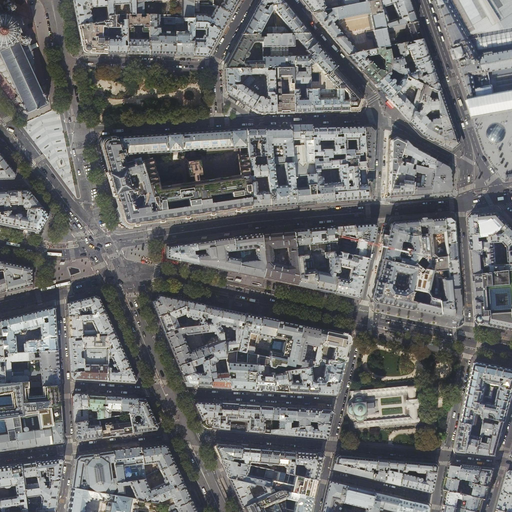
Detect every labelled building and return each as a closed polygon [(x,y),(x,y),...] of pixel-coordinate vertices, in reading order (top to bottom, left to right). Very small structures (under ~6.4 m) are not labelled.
[(92,7),(107,7),(106,0),(73,0),(73,1),(75,13),(77,25),(92,23),(90,10),(92,7)] [(106,0),(107,7),(107,15),(107,16),(114,15),(113,5),(119,5),(119,4),(123,4),(129,4),(130,14),(135,14),(134,0),(106,0)] [(159,17),(175,18),(183,18),(194,18),(194,14),(193,11),(193,6),(193,0),(134,0),(135,14),(140,14),(140,17),(141,17),(141,16),(144,16),(144,17),(145,17),(145,16),(146,16),(146,14),(149,14),(152,14),(152,13),(156,13),(156,15),(159,15),(159,17)] [(223,0),(219,8),(230,13),(237,0),(223,0)] [(301,0),(305,5),(311,13),(322,10),(323,7),(324,7),(322,0),(301,0)] [(384,25),(378,0),(372,0),(364,2),(343,6),(331,8),(331,11),(326,15),(322,10),(311,13),(323,27),(341,48),(348,55),(356,52),(355,52),(357,52),(334,25),(337,22),(338,22),(337,19),(369,13),(370,15),(373,30),(372,30),(373,31),(376,48),(383,47),(388,46),(390,45),(391,45),(388,32),(406,29),(410,42),(422,39),(419,30),(417,22),(385,28),(384,28),(384,25)] [(409,0),(378,0),(384,25),(386,26),(385,28),(417,22),(416,22),(414,14),(411,6),(409,0)] [(511,0),(435,0),(438,7),(451,43),(450,44),(452,49),(453,52),(454,56),(455,56),(456,61),(458,65),(474,111),(489,109),(489,108),(489,107),(496,106),(498,105),(505,104),(510,103),(511,103),(511,102),(511,0)] [(44,100),(42,101),(41,98),(43,97),(43,96),(44,95),(43,93),(41,94),(41,93),(42,92),(43,91),(43,90),(44,90),(44,89),(43,90),(42,87),(42,86),(41,86),(42,86),(41,86),(40,86),(39,86),(38,86),(31,52),(32,52),(31,51),(32,51),(29,45),(28,45),(28,44),(29,40),(28,36),(23,34),(21,30),(24,24),(21,18),(15,16),(13,12),(15,8),(13,4),(9,2),(5,4),(3,8),(0,9),(0,73),(17,95),(17,96),(16,97),(16,98),(15,99),(15,98),(14,98),(15,99),(16,102),(16,103),(17,102),(18,102),(19,103),(20,102),(20,103),(21,103),(19,104),(20,107),(22,106),(24,105),(26,108),(24,109),(24,110),(22,111),(23,113),(25,112),(26,116),(28,115),(28,114),(45,106),(45,107),(47,106),(46,103),(48,102),(47,100),(44,101),(44,100)] [(295,15),(285,3),(275,5),(275,9),(274,10),(275,10),(276,12),(291,31),(292,32),(293,34),(304,33),(309,34),(295,15)] [(219,8),(213,4),(212,4),(212,6),(215,8),(211,17),(205,14),(194,14),(194,18),(193,22),(205,22),(208,24),(210,25),(221,31),(225,23),(230,13),(219,8)] [(272,6),(271,6),(269,6),(256,6),(253,10),(246,24),(240,34),(259,34),(272,10),(274,10),(275,9),(275,5),(272,6)] [(126,14),(114,15),(107,16),(107,20),(106,20),(92,23),(77,25),(80,37),(82,51),(85,53),(96,53),(106,54),(107,38),(107,28),(120,28),(120,20),(126,20),(126,14)] [(140,17),(140,14),(135,14),(130,14),(126,14),(126,20),(127,54),(137,54),(149,55),(149,14),(146,14),(146,16),(145,16),(145,17),(144,17),(144,16),(141,16),(141,17),(140,17)] [(152,14),(149,14),(149,55),(159,55),(174,55),(175,31),(169,31),(169,33),(160,32),(160,29),(159,29),(159,23),(175,23),(175,18),(159,17),(159,15),(156,15),(152,14)] [(183,18),(183,23),(186,23),(186,31),(182,30),(182,32),(175,31),(174,55),(182,56),(192,56),(193,39),(193,29),(193,22),(194,18),(183,18)] [(120,20),(120,28),(120,30),(118,30),(119,34),(120,34),(121,36),(119,38),(119,37),(118,37),(117,37),(116,35),(115,36),(116,37),(116,38),(107,38),(106,54),(117,54),(127,54),(126,20),(120,20)] [(207,25),(208,24),(205,22),(193,22),(193,29),(204,30),(204,35),(203,36),(202,37),(202,39),(193,39),(192,56),(199,56),(207,56),(215,43),(221,31),(210,25),(209,27),(207,25)] [(294,56),(294,67),(297,67),(305,67),(309,67),(314,63),(326,75),(334,68),(329,63),(328,61),(309,39),(307,37),(304,33),(293,34),(292,34),(292,39),(297,39),(302,45),(306,50),(305,51),(308,54),(306,56),(294,56)] [(309,34),(304,33),(307,37),(309,39),(328,61),(329,63),(334,68),(336,66),(309,34)] [(262,34),(259,34),(240,34),(234,46),(224,65),(224,68),(249,68),(262,68),(262,61),(246,61),(245,62),(243,60),(245,57),(245,58),(247,57),(249,54),(249,52),(248,51),(253,43),(254,42),(262,42),(262,34)] [(262,61),(262,68),(273,68),(293,67),(294,67),(294,56),(306,56),(308,54),(305,51),(306,50),(302,45),(297,39),(292,39),(292,34),(277,34),(268,34),(262,34),(262,42),(262,47),(262,56),(262,61)] [(425,47),(422,39),(410,42),(405,43),(403,43),(405,55),(407,55),(408,54),(407,52),(409,51),(413,61),(428,55),(425,47)] [(391,47),(388,48),(388,49),(390,58),(389,64),(389,70),(374,84),(381,91),(388,99),(394,94),(402,85),(406,77),(407,77),(404,64),(404,62),(403,56),(405,56),(405,55),(403,43),(397,44),(399,54),(401,56),(393,57),(392,56),(392,55),(393,54),(392,45),(391,45),(390,45),(391,47)] [(383,50),(383,47),(376,48),(357,52),(355,52),(356,52),(348,55),(356,64),(361,70),(370,61),(371,60),(369,59),(366,58),(364,60),(363,58),(366,55),(368,56),(378,54),(384,60),(383,64),(389,64),(390,58),(388,49),(383,50)] [(420,77),(434,72),(432,66),(428,55),(413,61),(409,62),(404,64),(407,77),(418,82),(420,77)] [(389,70),(389,64),(383,64),(382,70),(378,69),(370,61),(361,70),(368,77),(374,84),(389,70)] [(314,63),(309,67),(310,73),(318,72),(318,82),(310,82),(311,89),(338,89),(325,76),(326,75),(314,63)] [(275,113),(285,113),(293,113),(293,67),(273,68),(275,113)] [(310,73),(309,67),(305,67),(305,72),(297,72),(297,67),(294,67),(293,67),(293,113),(302,112),(312,112),(311,89),(310,82),(310,73)] [(249,68),(224,68),(224,74),(225,87),(225,92),(229,95),(229,89),(233,85),(235,85),(235,82),(237,82),(238,82),(239,81),(239,80),(239,77),(241,75),(249,75),(249,74),(249,68)] [(233,85),(229,89),(229,95),(238,101),(258,113),(263,113),(275,113),(273,68),(262,68),(249,68),(249,74),(265,74),(266,75),(267,97),(262,98),(261,97),(259,97),(241,85),(240,85),(235,85),(233,85)] [(338,89),(342,89),(344,91),(345,100),(348,100),(349,111),(353,111),(358,111),(363,100),(342,77),(334,68),(326,75),(325,76),(338,89)] [(420,77),(418,82),(420,83),(421,80),(423,81),(422,81),(422,82),(423,82),(422,84),(423,85),(436,91),(437,91),(440,90),(438,85),(436,80),(434,72),(420,77)] [(253,79),(249,75),(249,76),(249,77),(243,83),(246,86),(247,86),(248,86),(253,81),(253,80),(254,80),(254,79),(253,79)] [(402,85),(394,94),(403,104),(397,109),(403,115),(409,122),(413,112),(415,112),(423,85),(422,84),(420,83),(418,82),(407,77),(406,77),(402,85)] [(442,95),(440,90),(437,91),(436,91),(423,85),(415,112),(413,112),(409,122),(411,124),(418,131),(421,134),(425,137),(445,147),(451,150),(455,147),(458,144),(455,135),(447,110),(442,95)] [(345,100),(342,100),(342,89),(338,89),(311,89),(312,112),(330,112),(349,111),(348,100),(345,100)] [(403,104),(394,94),(388,99),(396,108),(397,109),(403,104)] [(487,130),(486,130),(486,132),(486,136),(488,139),(491,141),(495,143),(496,143),(497,143),(498,143),(500,142),(502,141),(504,139),(506,136),(506,135),(506,132),(505,130),(505,128),(504,127),(503,126),(501,124),(500,124),(498,123),(496,123),(494,123),(492,124),(490,125),(489,126),(487,130)] [(300,125),(290,125),(290,128),(292,156),(294,176),(295,176),(306,175),(314,174),(313,159),(312,140),(310,140),(311,139),(311,138),(311,137),(311,136),(310,135),(312,135),(311,127),(311,124),(300,125)] [(364,155),(363,126),(349,126),(338,127),(340,154),(340,157),(364,155)] [(363,126),(364,155),(367,198),(368,198),(371,193),(372,183),(373,159),(374,131),(374,130),(372,129),(370,126),(365,126),(363,126)] [(338,127),(324,127),(311,127),(312,135),(312,140),(313,159),(327,158),(329,157),(331,157),(331,154),(340,154),(338,127)] [(248,157),(266,156),(264,128),(255,128),(246,129),(248,157)] [(276,128),(264,128),(266,156),(266,158),(292,156),(290,128),(276,128)] [(123,158),(141,158),(143,162),(154,204),(155,203),(157,211),(166,210),(166,205),(179,204),(182,203),(188,202),(189,206),(201,205),(200,200),(211,199),(232,196),(232,200),(250,198),(250,193),(249,182),(248,157),(246,129),(229,130),(182,133),(172,133),(166,134),(117,137),(122,158),(123,158)] [(127,226),(128,226),(130,226),(133,226),(145,224),(203,215),(242,210),(251,208),(250,198),(232,200),(211,203),(211,199),(200,200),(201,205),(189,206),(188,202),(182,203),(183,207),(179,208),(179,204),(166,205),(166,210),(157,211),(156,211),(154,204),(143,162),(141,163),(140,160),(127,164),(126,160),(123,161),(123,158),(122,158),(117,137),(109,137),(108,137),(106,138),(105,138),(104,139),(104,140),(103,140),(102,141),(102,142),(102,143),(101,144),(101,145),(101,146),(102,147),(102,150),(104,155),(105,162),(107,168),(108,172),(106,172),(109,182),(110,188),(113,197),(115,196),(116,199),(118,207),(121,216),(122,219),(122,220),(122,221),(123,222),(123,223),(124,224),(125,225),(126,225),(127,226)] [(399,161),(404,142),(395,138),(389,140),(389,160),(387,196),(387,197),(388,197),(399,161)] [(435,159),(425,154),(411,146),(406,140),(404,142),(399,161),(415,165),(417,161),(420,162),(419,164),(421,165),(422,163),(423,164),(424,165),(425,164),(427,165),(426,168),(433,170),(435,159)] [(5,161),(0,155),(0,179),(13,178),(15,174),(5,161)] [(338,168),(339,182),(331,183),(332,192),(336,192),(336,194),(332,194),(333,201),(349,200),(367,198),(364,155),(340,157),(331,157),(329,157),(329,161),(330,169),(338,168)] [(266,156),(248,157),(249,182),(256,182),(256,177),(268,176),(266,158),(266,156)] [(266,158),(268,176),(268,186),(269,192),(270,207),(280,206),(295,205),(294,188),(294,186),(294,184),(294,176),(292,156),(266,158)] [(327,161),(327,158),(313,159),(314,174),(315,191),(317,191),(317,189),(318,191),(318,193),(315,194),(315,203),(323,202),(333,201),(332,194),(332,192),(331,183),(323,183),(322,177),(321,176),(319,176),(319,170),(330,169),(329,161),(327,161)] [(56,161),(59,168),(65,165),(61,159),(56,161)] [(447,165),(443,163),(435,159),(433,170),(431,193),(440,192),(449,192),(451,189),(451,185),(451,178),(450,170),(450,169),(448,166),(447,165)] [(415,165),(399,161),(388,197),(399,196),(411,195),(415,165)] [(426,168),(415,165),(411,195),(421,194),(431,193),(433,170),(426,168)] [(314,174),(306,175),(307,187),(294,188),(295,205),(304,204),(307,204),(315,203),(315,194),(315,191),(314,174)] [(260,192),(256,192),(256,182),(249,182),(250,193),(250,198),(251,208),(257,208),(265,207),(270,207),(269,192),(264,192),(264,191),(261,191),(260,192)] [(20,191),(21,204),(22,204),(23,205),(23,206),(23,207),(22,207),(24,208),(24,207),(26,207),(26,209),(27,209),(42,207),(34,197),(28,190),(24,191),(20,191)] [(0,191),(0,212),(9,211),(7,191),(0,191)] [(13,191),(7,191),(9,211),(10,211),(21,210),(21,204),(20,191),(13,191)] [(45,211),(42,207),(27,209),(25,217),(21,216),(21,215),(21,214),(20,214),(17,213),(16,214),(15,214),(15,215),(15,216),(9,215),(10,211),(9,211),(0,212),(0,222),(22,227),(39,231),(48,216),(45,211)] [(121,216),(118,207),(115,208),(119,224),(122,226),(124,224),(123,223),(123,222),(122,221),(122,220),(122,219),(121,216)] [(508,223),(498,212),(489,213),(479,214),(482,235),(482,238),(494,236),(508,223)] [(479,214),(475,214),(473,214),(469,219),(469,228),(470,236),(482,235),(479,214)] [(449,216),(443,217),(445,243),(455,242),(454,231),(454,221),(449,216)] [(393,306),(395,307),(398,307),(425,313),(445,317),(453,318),(450,289),(448,274),(447,260),(446,255),(443,255),(443,253),(446,253),(445,243),(443,217),(439,217),(436,218),(430,218),(431,232),(437,232),(438,244),(432,245),(436,280),(442,279),(444,298),(442,298),(443,300),(439,300),(438,297),(434,298),(433,293),(432,286),(434,286),(436,283),(424,284),(417,219),(403,220),(392,221),(389,224),(387,234),(383,251),(379,266),(376,282),(372,298),(372,299),(372,300),(373,301),(374,302),(376,302),(379,303),(393,306)] [(430,218),(424,219),(422,219),(417,219),(424,284),(436,283),(436,280),(432,245),(431,232),(430,218)] [(354,225),(355,236),(360,236),(362,236),(362,238),(360,238),(360,240),(372,242),(374,234),(376,226),(374,223),(363,224),(354,225)] [(511,227),(508,223),(494,236),(482,238),(484,248),(487,274),(488,273),(496,272),(511,270),(511,227)] [(343,226),(334,226),(335,234),(343,236),(348,237),(348,236),(349,236),(349,234),(350,234),(352,235),(353,235),(353,238),(354,238),(355,238),(355,236),(354,225),(343,226)] [(329,227),(324,227),(326,252),(334,251),(336,251),(335,234),(334,226),(329,227)] [(317,228),(308,229),(310,244),(310,254),(313,254),(326,252),(324,227),(317,228)] [(300,229),(293,230),(294,246),(295,256),(304,255),(304,251),(302,251),(302,245),(310,244),(308,229),(300,229)] [(293,230),(277,231),(260,233),(265,265),(262,278),(276,281),(297,285),(299,277),(295,256),(294,246),(293,230)] [(239,236),(232,237),(234,250),(238,250),(240,260),(237,273),(248,275),(262,278),(265,265),(260,233),(254,234),(244,235),(239,236)] [(343,236),(335,234),(336,251),(347,253),(351,254),(368,259),(370,252),(372,242),(360,240),(355,238),(354,238),(352,248),(341,245),(343,236)] [(482,238),(482,235),(470,236),(471,245),(471,250),(484,248),(482,238)] [(223,238),(213,239),(215,254),(216,254),(216,252),(219,252),(219,254),(218,254),(218,257),(215,257),(215,260),(217,260),(215,268),(226,270),(237,273),(240,260),(238,250),(234,250),(232,237),(223,238)] [(203,241),(195,242),(197,254),(197,256),(198,256),(197,264),(204,266),(215,268),(217,260),(215,260),(215,257),(215,254),(213,239),(203,241)] [(172,245),(166,246),(166,252),(166,258),(171,259),(179,260),(197,264),(198,256),(197,256),(197,254),(195,242),(185,243),(172,245)] [(455,243),(455,242),(445,243),(446,253),(446,255),(447,260),(457,259),(456,256),(456,251),(455,243)] [(166,252),(166,246),(163,246),(162,249),(162,260),(163,261),(178,264),(179,260),(171,259),(166,258),(166,252)] [(487,274),(484,248),(471,250),(471,255),(473,275),(487,274)] [(334,251),(326,252),(313,254),(316,280),(314,289),(322,291),(333,293),(336,277),(338,271),(338,266),(337,254),(334,255),(334,251)] [(336,251),(337,254),(338,266),(350,268),(347,278),(346,279),(336,277),(333,293),(345,296),(356,298),(360,296),(361,289),(368,259),(351,254),(350,259),(346,258),(347,253),(336,251)] [(313,254),(310,254),(304,255),(295,256),(299,277),(297,285),(301,286),(305,287),(308,288),(314,289),(316,280),(313,254)] [(457,259),(447,260),(448,274),(458,274),(457,267),(457,259)] [(31,268),(16,264),(3,261),(2,261),(3,270),(6,293),(18,289),(32,285),(31,276),(31,268)] [(511,270),(496,272),(496,277),(489,278),(488,273),(487,274),(473,275),(474,284),(476,309),(476,319),(477,321),(477,322),(478,323),(479,324),(484,325),(509,330),(511,330),(511,270)] [(458,282),(458,274),(448,274),(450,289),(459,289),(458,282)] [(460,295),(459,289),(450,289),(453,318),(456,319),(458,320),(461,317),(461,308),(460,295)] [(185,305),(184,300),(171,297),(158,294),(155,298),(152,302),(155,309),(158,316),(185,305)] [(100,314),(105,312),(101,303),(98,297),(95,295),(81,298),(69,301),(67,305),(67,316),(100,314)] [(185,300),(184,300),(185,305),(187,319),(187,323),(188,327),(193,326),(194,318),(199,319),(198,325),(205,325),(207,313),(203,312),(205,304),(196,302),(185,300)] [(226,309),(205,304),(203,312),(207,313),(205,325),(207,324),(208,334),(216,333),(222,332),(223,332),(221,327),(219,327),(220,324),(231,326),(231,327),(231,328),(233,329),(233,328),(233,327),(235,328),(235,340),(224,341),(225,352),(237,351),(245,313),(226,309)] [(185,305),(158,316),(161,323),(164,333),(178,327),(179,328),(188,327),(187,323),(180,325),(179,322),(177,323),(175,318),(184,314),(186,319),(187,319),(185,305)] [(54,308),(51,306),(34,310),(23,313),(5,317),(0,319),(0,318),(0,320),(0,327),(5,326),(6,329),(1,329),(1,335),(7,335),(7,337),(5,337),(6,340),(1,340),(2,353),(4,353),(7,353),(8,353),(16,353),(15,337),(14,335),(13,335),(13,333),(20,331),(20,332),(21,332),(22,332),(25,332),(25,331),(26,331),(26,330),(40,326),(41,341),(27,342),(26,343),(26,352),(35,351),(35,348),(38,348),(39,351),(43,351),(43,348),(47,348),(47,351),(57,350),(56,338),(55,319),(54,308)] [(109,321),(105,312),(100,314),(67,316),(68,321),(69,338),(106,336),(114,332),(109,321)] [(254,315),(245,313),(237,351),(253,354),(255,347),(247,345),(249,333),(257,335),(261,316),(254,315)] [(270,318),(261,316),(257,335),(263,336),(262,338),(263,339),(266,340),(267,339),(267,337),(273,338),(277,319),(270,318)] [(289,322),(277,319),(273,338),(273,339),(288,342),(288,343),(288,344),(286,355),(270,351),(269,357),(268,360),(269,366),(269,367),(274,367),(274,365),(283,367),(282,369),(283,369),(283,371),(292,370),(301,325),(289,322)] [(205,325),(198,325),(193,326),(188,327),(179,328),(178,327),(164,333),(171,349),(174,358),(178,366),(207,354),(208,354),(205,345),(189,352),(182,334),(185,333),(185,334),(186,334),(186,335),(187,335),(202,333),(203,335),(208,335),(208,334),(207,324),(205,325)] [(314,327),(301,325),(292,370),(304,368),(310,367),(313,366),(315,361),(314,361),(302,359),(305,348),(304,348),(305,348),(305,347),(306,346),(306,345),(305,344),(317,346),(318,346),(318,344),(322,345),(323,345),(326,330),(314,327)] [(326,330),(323,345),(334,347),(331,360),(328,359),(327,359),(327,360),(327,361),(327,358),(320,357),(322,351),(322,350),(321,350),(322,345),(318,344),(318,346),(317,346),(314,361),(315,361),(313,366),(325,365),(344,362),(347,350),(349,340),(350,339),(350,338),(349,337),(349,336),(348,335),(347,334),(346,334),(337,332),(326,330)] [(124,354),(114,332),(106,336),(109,342),(107,381),(120,382),(134,383),(136,380),(124,354)] [(222,332),(216,333),(218,340),(205,345),(208,354),(207,354),(207,359),(208,363),(214,362),(216,362),(217,360),(217,359),(226,358),(225,352),(224,341),(222,332)] [(109,342),(106,336),(69,338),(70,353),(71,375),(71,376),(74,379),(90,380),(107,381),(109,342)] [(7,353),(7,356),(2,357),(3,361),(3,365),(3,371),(58,368),(58,360),(57,350),(47,351),(43,351),(39,351),(35,351),(26,352),(16,353),(8,353),(7,353)] [(237,351),(225,352),(226,358),(227,372),(230,389),(241,389),(254,390),(257,355),(253,354),(237,351)] [(204,359),(207,354),(178,366),(179,369),(180,371),(182,377),(194,372),(195,370),(197,369),(196,368),(195,367),(194,368),(193,366),(195,365),(196,366),(197,365),(202,363),(204,359)] [(268,360),(269,357),(257,355),(254,390),(264,391),(273,391),(270,374),(266,375),(266,376),(263,376),(261,374),(262,374),(262,366),(269,366),(268,360)] [(207,359),(204,359),(202,363),(203,372),(201,372),(201,371),(200,371),(200,372),(198,373),(197,387),(204,387),(211,387),(208,363),(207,359)] [(214,362),(208,363),(211,387),(218,388),(230,389),(227,372),(215,373),(214,362)] [(344,362),(325,365),(322,379),(320,384),(325,384),(329,383),(340,381),(342,374),(344,362)] [(493,365),(477,362),(473,364),(465,403),(461,423),(472,425),(473,421),(477,422),(479,413),(483,414),(483,416),(484,419),(484,418),(496,420),(505,422),(511,400),(511,397),(511,369),(500,367),(497,366),(493,365)] [(274,367),(269,367),(270,374),(273,391),(280,392),(287,392),(287,391),(284,374),(283,374),(283,373),(275,375),(274,371),(276,370),(276,368),(274,367)] [(310,367),(304,368),(308,393),(317,394),(317,390),(317,385),(320,384),(322,379),(321,378),(320,378),(319,377),(318,377),(317,377),(317,378),(316,378),(315,379),(315,380),(315,381),(312,380),(310,367)] [(4,380),(9,380),(10,380),(10,383),(27,382),(28,382),(28,381),(28,378),(27,375),(36,375),(37,374),(36,373),(41,373),(42,386),(59,385),(59,380),(59,377),(59,376),(58,372),(58,368),(3,371),(4,380)] [(283,373),(283,374),(284,374),(287,391),(287,392),(296,393),(308,393),(304,368),(292,370),(283,371),(283,373)] [(198,369),(197,369),(195,370),(194,372),(182,377),(183,380),(186,386),(191,386),(197,387),(198,373),(198,369)] [(422,398),(421,382),(420,381),(419,380),(418,380),(351,387),(344,416),(344,417),(345,419),(347,421),(348,423),(349,431),(349,432),(350,432),(351,433),(388,429),(423,426),(424,426),(424,425),(425,425),(423,408),(423,407),(422,403),(422,399),(422,398)] [(338,388),(340,381),(329,383),(329,386),(326,386),(325,386),(325,384),(320,384),(317,385),(317,390),(317,394),(325,394),(334,395),(337,393),(338,388)] [(0,418),(11,417),(24,415),(24,414),(30,413),(37,412),(36,409),(59,405),(61,405),(60,402),(60,393),(59,385),(42,386),(42,392),(28,393),(28,387),(27,387),(27,382),(10,383),(4,383),(0,383),(0,418)] [(82,409),(87,408),(87,395),(80,394),(75,394),(73,396),(73,402),(73,409),(80,409),(82,409)] [(96,395),(87,395),(87,408),(88,420),(93,419),(93,415),(90,413),(90,409),(97,410),(96,419),(99,419),(103,418),(105,396),(96,395)] [(113,396),(105,396),(103,418),(119,415),(120,397),(113,396)] [(129,397),(120,397),(119,415),(129,414),(136,413),(137,398),(129,397)] [(141,398),(137,398),(136,413),(129,414),(132,433),(143,431),(156,430),(157,426),(152,414),(150,411),(145,398),(141,398)] [(196,401),(195,403),(194,405),(197,410),(199,416),(204,425),(207,428),(212,428),(218,429),(219,415),(216,415),(216,413),(219,413),(219,412),(219,403),(208,402),(196,401)] [(219,403),(219,412),(219,413),(219,415),(218,429),(238,430),(257,432),(259,405),(248,404),(229,403),(219,403)] [(59,406),(59,405),(36,409),(37,412),(30,413),(35,446),(42,445),(51,444),(48,422),(60,420),(60,418),(59,411),(59,410),(59,406)] [(265,406),(259,405),(257,432),(260,432),(270,433),(270,430),(271,422),(271,419),(272,406),(265,406)] [(278,406),(272,406),(271,419),(278,419),(278,423),(276,423),(275,429),(284,428),(285,407),(278,406)] [(289,407),(285,407),(284,428),(294,427),(295,407),(289,407)] [(308,408),(295,407),(294,427),(308,426),(309,421),(314,421),(314,425),(330,424),(331,419),(333,412),(331,410),(308,408)] [(88,420),(87,408),(82,409),(83,416),(80,417),(80,409),(73,409),(74,422),(86,421),(88,420)] [(35,446),(30,413),(24,414),(24,415),(11,417),(16,449),(24,448),(35,446)] [(132,433),(129,414),(119,415),(103,418),(104,420),(99,421),(101,437),(116,435),(132,433)] [(11,417),(0,418),(0,450),(2,451),(16,449),(11,417)] [(99,421),(99,419),(96,419),(93,419),(94,425),(87,426),(86,421),(74,422),(75,438),(78,440),(89,439),(101,437),(99,421)] [(62,420),(60,420),(48,422),(51,444),(57,443),(61,442),(63,442),(62,420)] [(496,456),(500,442),(505,422),(496,420),(489,456),(492,456),(496,456)] [(489,456),(496,425),(484,422),(481,437),(477,454),(484,455),(489,456)] [(472,425),(461,423),(458,439),(456,449),(458,452),(461,452),(466,453),(470,435),(472,425)] [(330,424),(314,425),(308,426),(294,427),(293,435),(308,437),(324,438),(327,436),(328,432),(330,424)] [(293,435),(294,427),(284,428),(275,429),(272,430),(270,430),(270,433),(285,435),(293,435)] [(481,437),(470,435),(466,453),(472,453),(477,454),(481,437)] [(152,445),(140,447),(142,464),(156,462),(158,465),(156,466),(158,470),(159,469),(174,462),(170,454),(166,445),(163,444),(152,445)] [(216,454),(218,458),(236,462),(239,463),(240,446),(229,445),(215,444),(213,447),(216,454)] [(249,447),(240,446),(239,463),(249,465),(249,462),(258,463),(259,448),(249,447)] [(127,449),(112,451),(114,462),(116,478),(116,482),(144,478),(142,464),(140,447),(127,449)] [(269,448),(259,448),(258,463),(257,467),(266,469),(267,466),(262,465),(262,463),(266,464),(266,465),(267,465),(270,466),(270,465),(271,465),(271,464),(277,465),(278,449),(269,448)] [(287,450),(278,449),(277,465),(284,466),(286,467),(285,473),(292,474),(294,451),(287,450)] [(110,462),(114,462),(112,451),(95,453),(89,454),(79,455),(78,456),(75,459),(74,467),(84,469),(85,479),(86,482),(87,490),(110,494),(114,495),(117,495),(117,492),(117,490),(116,482),(116,478),(112,478),(110,462)] [(319,453),(294,451),(292,474),(316,480),(317,480),(318,473),(322,458),(322,457),(322,456),(322,455),(322,454),(320,453),(319,453)] [(334,460),(333,463),(358,469),(358,467),(364,468),(363,470),(373,473),(377,458),(357,456),(338,454),(335,456),(334,460)] [(35,461),(37,475),(37,480),(41,480),(49,480),(57,480),(60,480),(60,476),(62,466),(63,460),(61,458),(48,459),(35,461)] [(236,462),(218,458),(224,470),(227,478),(255,484),(259,485),(269,487),(271,480),(246,475),(249,465),(239,463),(238,467),(235,467),(236,462)] [(399,485),(404,460),(391,459),(377,458),(373,473),(372,478),(383,481),(399,485)] [(436,465),(435,463),(420,462),(404,460),(399,485),(413,488),(429,492),(432,490),(433,484),(437,466),(436,465)] [(27,462),(20,463),(23,489),(38,487),(38,483),(25,484),(24,477),(30,476),(30,480),(31,481),(34,481),(35,480),(34,476),(37,475),(35,461),(27,462)] [(179,474),(174,462),(159,469),(165,482),(149,489),(152,494),(151,495),(152,497),(183,482),(179,474)] [(15,496),(0,497),(0,511),(27,511),(23,489),(20,463),(15,464),(2,466),(0,465),(0,486),(15,484),(15,487),(14,488),(15,493),(16,493),(16,494),(15,496)] [(358,469),(333,463),(333,466),(332,469),(341,471),(357,475),(372,478),(373,473),(363,470),(358,469)] [(448,472),(447,477),(460,480),(461,478),(459,478),(462,465),(456,464),(450,463),(448,472)] [(471,466),(462,465),(459,478),(461,478),(460,480),(463,480),(460,493),(465,494),(471,495),(473,483),(476,483),(477,482),(479,482),(479,480),(482,467),(471,466)] [(82,479),(85,479),(84,469),(74,467),(73,476),(71,487),(87,490),(86,482),(85,482),(85,481),(84,481),(83,481),(83,482),(82,482),(82,479)] [(488,468),(482,467),(479,480),(482,481),(482,483),(480,483),(480,485),(490,487),(492,479),(495,468),(488,468)] [(285,473),(273,470),(271,480),(269,487),(280,489),(286,491),(312,496),(314,488),(316,480),(292,474),(285,473)] [(511,470),(510,470),(507,472),(504,483),(501,492),(511,494),(511,470)] [(460,480),(447,477),(445,484),(444,490),(447,490),(460,493),(463,480),(460,480)] [(149,489),(144,478),(116,482),(117,490),(117,492),(125,494),(124,485),(129,484),(136,499),(144,500),(150,498),(152,497),(151,495),(152,494),(149,489)] [(255,484),(227,478),(234,493),(241,507),(280,489),(269,487),(259,485),(252,488),(251,491),(250,489),(251,486),(252,486),(253,486),(254,485),(255,484)] [(41,480),(37,480),(38,483),(38,487),(23,489),(27,511),(55,511),(58,494),(60,480),(57,480),(49,480),(48,487),(44,487),(44,482),(43,482),(43,481),(42,481),(41,481),(41,480)] [(427,511),(428,507),(426,504),(419,503),(329,481),(324,501),(321,511),(427,511)] [(183,483),(183,482),(152,497),(150,498),(151,501),(157,502),(156,502),(160,500),(160,501),(171,496),(175,504),(176,507),(191,500),(187,491),(186,489),(183,483)] [(480,485),(476,483),(473,483),(471,495),(484,499),(486,499),(488,494),(490,487),(480,485)] [(109,498),(110,494),(87,490),(71,487),(68,508),(67,511),(84,511),(86,502),(87,502),(91,501),(91,499),(103,501),(104,498),(108,499),(109,498)] [(285,511),(284,499),(286,491),(280,489),(241,507),(243,511),(285,511)] [(465,494),(460,493),(447,490),(446,496),(444,504),(457,507),(462,508),(465,494)] [(312,496),(286,491),(284,499),(285,511),(309,511),(313,496),(312,496)] [(511,511),(511,494),(501,492),(499,500),(497,509),(511,511)] [(471,495),(465,494),(462,508),(477,511),(480,511),(482,505),(483,501),(484,499),(471,495)] [(129,511),(132,498),(117,495),(114,495),(113,502),(112,502),(111,506),(106,505),(105,510),(110,511),(109,511),(129,511)] [(196,511),(195,509),(191,500),(176,507),(177,511),(196,511)]
